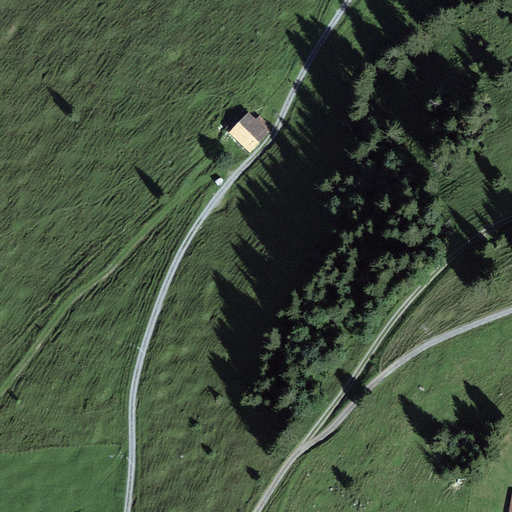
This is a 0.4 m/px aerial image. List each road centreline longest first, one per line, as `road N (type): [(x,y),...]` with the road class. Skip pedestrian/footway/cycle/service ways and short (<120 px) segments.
road 1 (track): [(123,511),(131,383),(168,270),(194,224),(276,129),(347,0)]
road 2 (track): [(511,218),(463,246),(417,292),(255,511)]
road 3 (track): [(0,388),(74,294),(184,190),(242,168)]
road 4 (track): [(297,451),(417,350),(511,309)]
